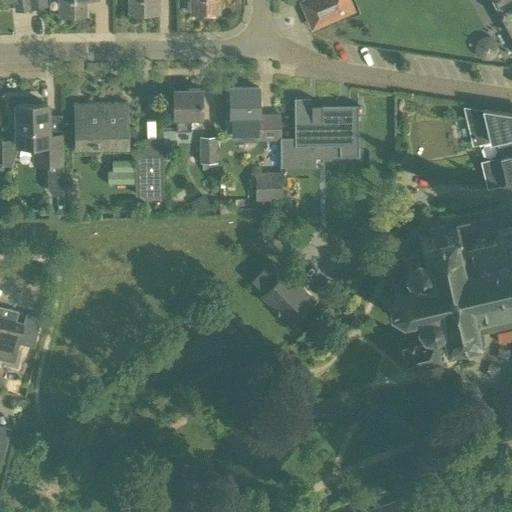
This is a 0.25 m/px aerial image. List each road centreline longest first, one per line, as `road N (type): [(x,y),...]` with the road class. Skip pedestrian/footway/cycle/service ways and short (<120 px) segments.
road 1 (residential): [(259,51),(0,52)]
road 2 (residential): [(511,97),(259,51)]
